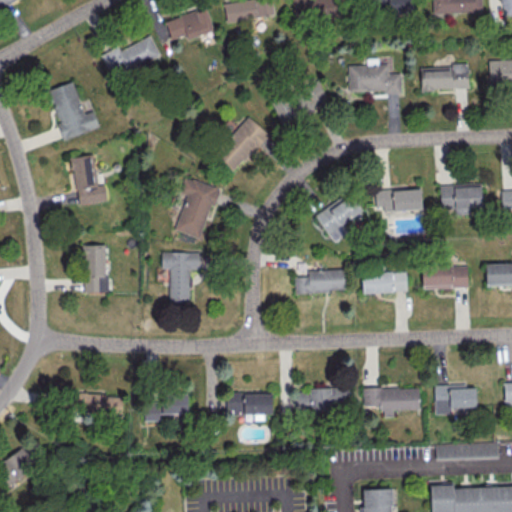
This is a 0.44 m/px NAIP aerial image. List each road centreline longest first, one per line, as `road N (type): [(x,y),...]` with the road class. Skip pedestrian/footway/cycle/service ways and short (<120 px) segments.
road 1 (residential): [(511,335),(137,347),(39,338)]
road 2 (residential): [(511,136),(352,146),(305,171),(277,201),(255,255),(254,345)]
road 3 (residential): [(0,402),(39,338),(41,302),(28,200),(0,102)]
road 4 (residential): [(104,0),(0,60)]
